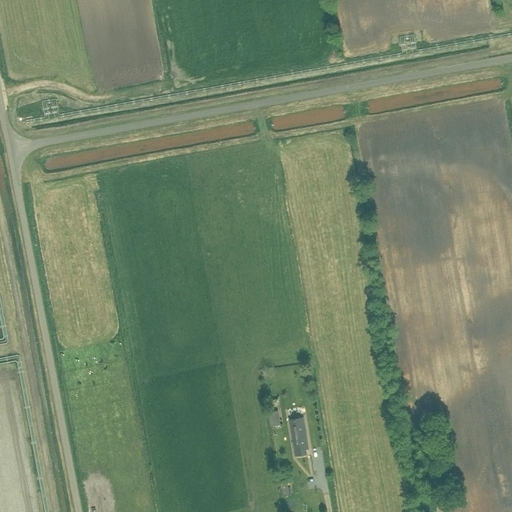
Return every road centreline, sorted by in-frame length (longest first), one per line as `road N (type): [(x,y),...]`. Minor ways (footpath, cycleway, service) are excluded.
road 1 (unclassified): [(10,148),(511,57)]
road 2 (unclassified): [(77,511),(10,148)]
road 3 (track): [(163,86),(96,97),(45,83),(0,91)]
